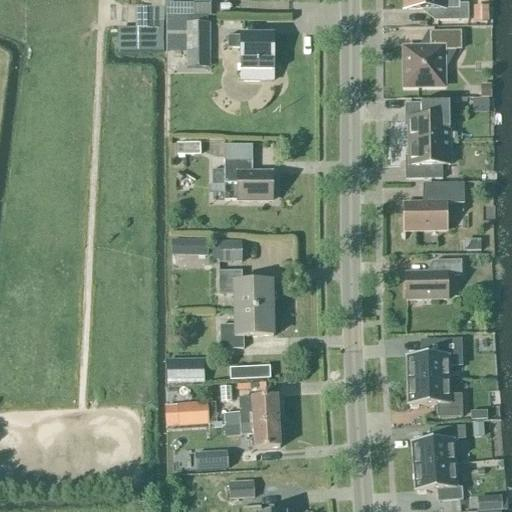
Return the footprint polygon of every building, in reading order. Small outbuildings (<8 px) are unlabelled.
[(180,18),(206,18),(210,18),(210,0),(163,0),(164,18),(180,18)] [(403,0),(404,11),(419,11),(434,22),(468,22),(467,5),(459,5),(458,0),(403,0)] [(139,53),(163,53),(163,8),(140,7),(139,53)] [(185,25),(186,53),(210,53),(209,24),(206,24),(206,18),(180,18),(180,25),(185,25)] [(427,35),(430,35),(430,50),(404,51),(404,89),(443,88),(442,51),(460,51),(460,33),(427,34),(427,35)] [(272,74),(272,37),(239,37),(239,38),(227,38),(227,50),(239,50),(239,74),(272,74)] [(408,119),(408,143),(449,143),(448,118),(434,119),(434,105),(404,105),(404,119),(408,119)] [(449,167),(449,143),(408,143),(409,167),(405,167),(405,181),(442,181),(441,167),(449,167)] [(252,147),(242,147),(223,147),(223,185),(235,185),(236,202),(272,202),(272,176),(252,176),(252,147)] [(432,204),(403,205),(403,234),(446,233),(445,205),(463,205),(463,185),(431,185),(432,204)] [(242,264),(241,243),(218,244),(218,265),(242,264)] [(176,259),(210,259),(209,244),(176,245),(176,259)] [(433,275),(405,275),(406,302),(447,302),(446,279),(461,279),(461,263),(433,263),(433,275)] [(232,312),(272,311),(271,284),(241,285),(241,273),(218,273),(219,297),(232,297),(232,312)] [(273,338),(272,311),(232,312),(233,327),(219,327),(220,351),(243,351),(243,339),(273,338)] [(459,343),(423,344),(423,358),(408,358),(409,383),(448,382),(448,368),(460,367),(459,343)] [(204,384),(204,361),(177,362),(177,385),(204,384)] [(269,379),(268,367),(228,369),(229,381),(269,379)] [(448,382),(409,383),(410,408),(435,407),(435,415),(461,415),(460,396),(448,397),(448,382)] [(276,398),(239,401),(240,416),(224,417),(225,428),(241,427),(252,426),(278,425),(276,398)] [(207,426),(206,405),(178,407),(179,428),(207,426)] [(278,425),(252,426),(254,451),(279,450),(278,425)] [(241,427),(225,428),(226,438),(241,437),(241,427)] [(464,428),(428,431),(429,443),(411,444),(413,469),(454,466),(452,442),(465,441),(464,428)] [(198,471),(230,470),(230,452),(197,453),(198,471)] [(454,466),(413,469),(415,494),(436,492),(437,504),(462,502),(461,489),(456,490),(454,466)] [(228,482),(229,500),(256,499),(256,481),(228,482)] [(482,497),(482,510),(498,510),(499,498),(482,497)]
